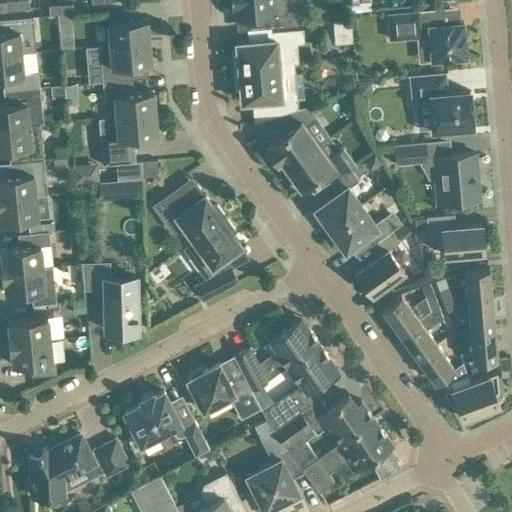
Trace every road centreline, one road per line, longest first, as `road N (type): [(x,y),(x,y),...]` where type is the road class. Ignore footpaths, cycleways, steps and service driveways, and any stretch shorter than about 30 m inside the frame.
road 1 (residential): [(0,432),(315,265)]
road 2 (residential): [(315,265),(209,113),(198,0)]
road 3 (residential): [(447,456),(315,265)]
road 4 (residential): [(493,0),(511,211)]
